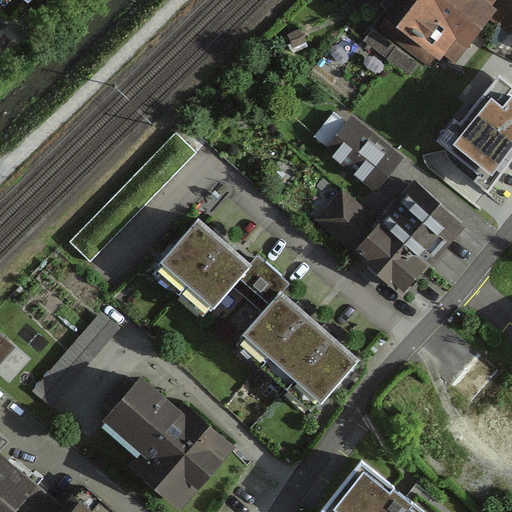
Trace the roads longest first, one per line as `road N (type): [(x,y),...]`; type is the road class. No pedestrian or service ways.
road 1 (residential): [(511,230),(382,376),(280,511)]
road 2 (track): [(0,170),(175,0)]
